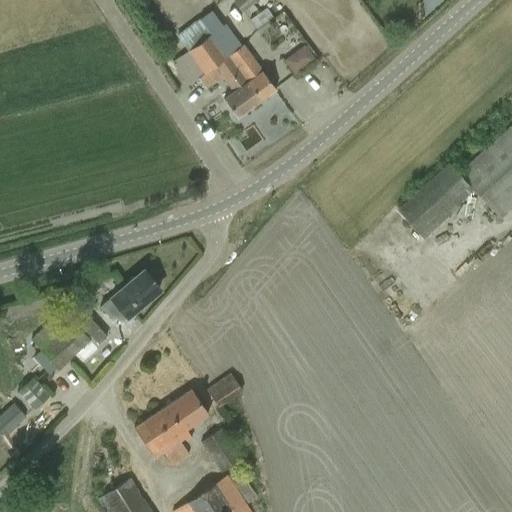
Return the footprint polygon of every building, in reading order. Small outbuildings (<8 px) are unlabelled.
[(241,13),(257,0),(237,0),(233,4),(241,13)] [(261,2),(254,7),(259,13),(266,8),(261,2)] [(286,2),(271,13),(281,26),(296,15),(286,2)] [(188,85),(196,78),(226,57),(210,34),(203,39),(172,62),(171,62),(188,85)] [(274,89),(262,73),(242,45),(226,57),(248,84),(237,92),(249,108),(274,89)] [(236,118),(249,108),(237,92),(248,84),(226,57),(196,78),(204,89),(222,77),(232,91),(222,99),(236,118)] [(511,126),(460,173),(500,217),(511,206),(511,126)] [(434,176),(398,208),(424,239),(461,207),(458,204),(475,189),(460,173),(450,162),(434,176)] [(142,271),(99,307),(115,326),(158,290),(142,271)] [(40,351),(32,358),(49,375),(56,368),(57,369),(88,340),(71,322),(68,325),(57,314),(30,340),(40,351)] [(106,337),(90,319),(81,327),(97,345),(106,337)] [(206,390),(218,409),(220,407),(242,392),(230,373),(206,390)] [(48,396),(32,378),(17,391),(32,409),(48,396)] [(207,415),(201,406),(190,389),(133,428),(154,458),(163,452),(172,465),(188,454),(179,441),(184,438),(186,441),(191,438),(185,429),(207,415)] [(0,438),(24,417),(12,404),(0,414),(0,438)] [(220,473),(241,459),(220,428),(199,443),(220,473)] [(250,511),(245,504),(256,496),(247,484),(237,469),(226,476),(226,475),(170,511),(250,511)] [(151,511),(129,478),(96,499),(103,511),(151,511)]
